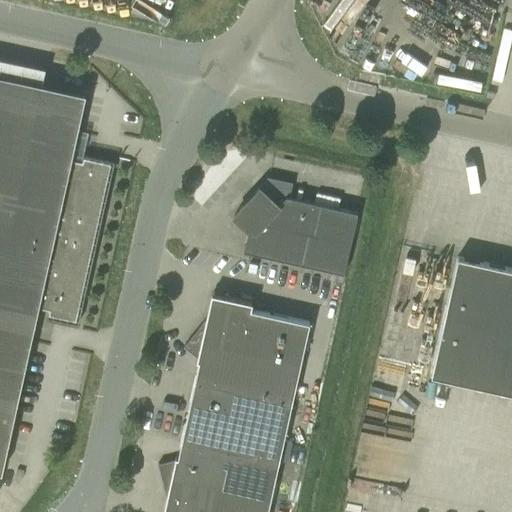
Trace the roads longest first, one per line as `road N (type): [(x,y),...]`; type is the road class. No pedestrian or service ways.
road 1 (unclassified): [(64,511),(86,493),(106,442),(158,213),(183,143),(228,72)]
road 2 (unclassified): [(511,134),(228,72)]
road 3 (unclassified): [(0,17),(228,72)]
